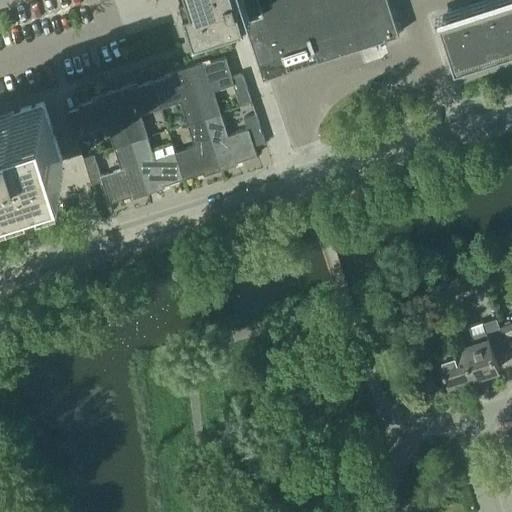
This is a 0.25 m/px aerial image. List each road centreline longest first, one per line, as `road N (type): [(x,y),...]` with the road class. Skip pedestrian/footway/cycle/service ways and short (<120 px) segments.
road 1 (residential): [(0,280),(511,104)]
road 2 (residential): [(489,511),(468,447),(473,421),(511,408)]
